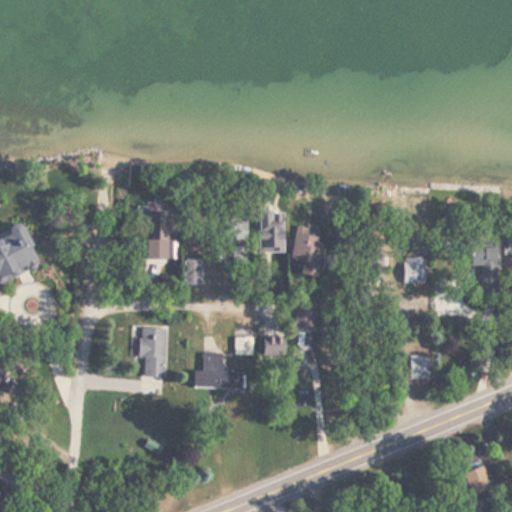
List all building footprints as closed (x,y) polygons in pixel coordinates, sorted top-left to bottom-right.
[(166,234),(176,234),(176,213),(146,213),(145,260),(166,260),(166,234)] [(282,252),(282,213),(257,213),(256,252),(282,252)] [(245,242),(245,222),(228,222),(228,242),(245,242)] [(0,282),(38,267),(19,224),(0,232),(0,282)] [(511,255),(511,231),(502,232),(502,256),(511,255)] [(321,239),(293,234),(288,260),(301,263),(298,274),(313,277),(321,239)] [(477,265),(477,291),(494,291),(494,247),(469,247),(469,265),(477,265)] [(402,283),(423,284),(423,258),(403,258),(402,283)] [(183,286),(199,286),(199,259),(183,259),(183,286)] [(312,307),(295,307),(295,345),(312,345),(312,307)] [(138,360),(142,360),(142,379),(164,379),(164,330),(138,329),(138,360)] [(250,338),(232,338),(232,357),(250,357),(250,338)] [(240,372),(219,372),(219,354),(200,354),(199,390),(240,390),(240,372)] [(469,479),(477,496),(490,489),(482,473),(469,479)]
